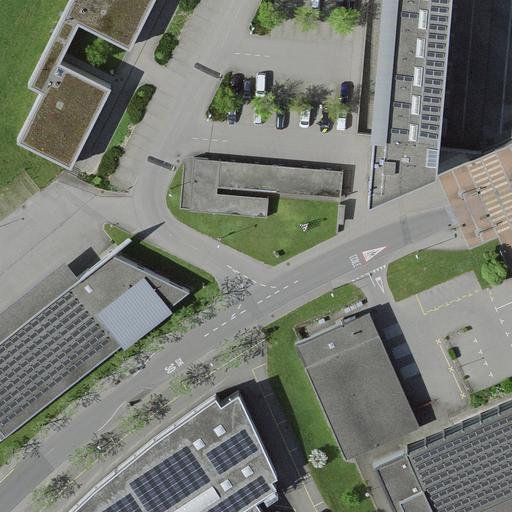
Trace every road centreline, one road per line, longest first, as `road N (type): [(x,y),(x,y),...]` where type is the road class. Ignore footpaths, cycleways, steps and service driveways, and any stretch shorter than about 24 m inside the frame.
road 1 (tertiary): [(511,192),(320,267),(147,368),(0,502)]
road 2 (unknown): [(152,213),(78,218),(0,267)]
